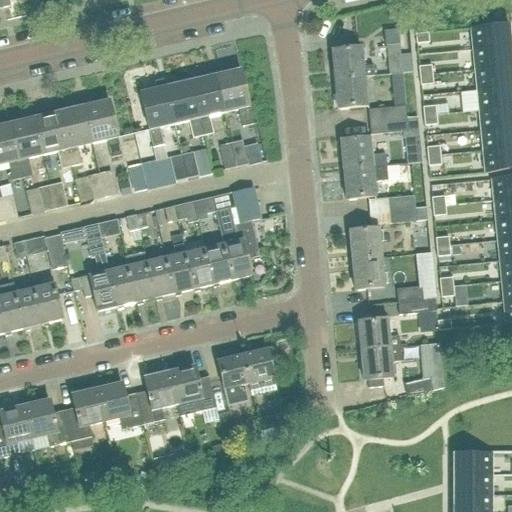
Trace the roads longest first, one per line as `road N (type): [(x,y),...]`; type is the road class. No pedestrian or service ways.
road 1 (residential): [(0,380),(310,307)]
road 2 (residential): [(0,236),(298,165)]
road 3 (residential): [(269,0),(0,62)]
road 4 (residential): [(298,165),(280,0)]
road 5 (residential): [(310,307),(298,165)]
